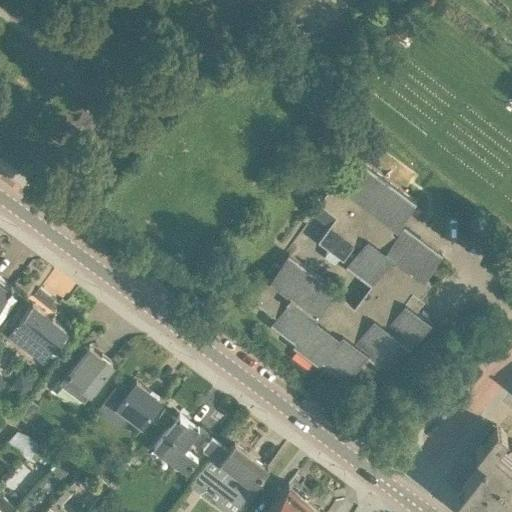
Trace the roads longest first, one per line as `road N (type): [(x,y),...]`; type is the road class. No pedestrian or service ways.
road 1 (tertiary): [(401,493),(0,202)]
road 2 (residential): [(401,493),(511,362)]
